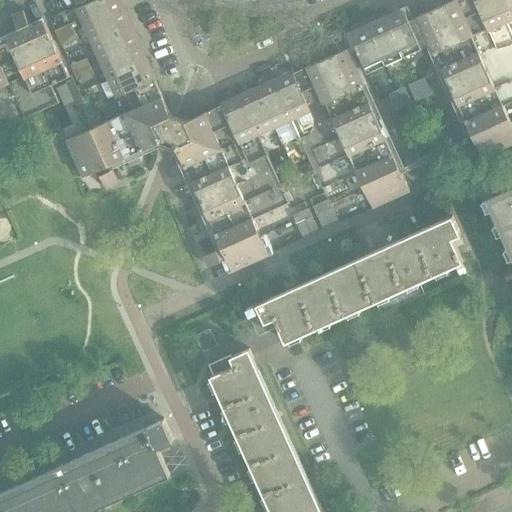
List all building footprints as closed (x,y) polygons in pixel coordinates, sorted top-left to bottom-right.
[(123,9),(118,0),(93,0),(78,7),(86,25),(104,17),(123,9)] [(504,105),(487,68),(464,18),(455,0),(452,0),(409,20),(422,48),(426,46),(470,142),(474,140),(482,157),(511,143),(511,124),(511,123),(504,105)] [(511,101),(511,31),(507,20),(505,20),(487,29),(479,12),(473,0),(455,0),(464,18),(487,68),(504,105),(511,101)] [(505,20),(496,0),(473,0),(479,12),(487,29),(505,20)] [(511,17),(511,0),(496,0),(505,20),(507,20),(511,17)] [(422,48),(409,20),(403,7),(344,33),(350,46),(353,52),(357,50),(367,73),(422,48)] [(94,43),(130,25),(123,9),(104,17),(86,25),(94,43)] [(59,102),(51,85),(69,76),(61,59),(43,18),(30,24),(23,10),(13,15),(19,28),(0,37),(0,129),(40,111),(59,102)] [(74,31),(71,23),(55,30),(58,38),(74,31)] [(138,43),(130,25),(94,43),(102,60),(138,43)] [(78,39),(74,31),(58,38),(62,46),(78,39)] [(146,61),(138,43),(102,60),(109,77),(146,61)] [(406,171),(353,52),(350,46),(309,65),(333,119),(356,171),(357,173),(373,207),(410,190),(402,173),(406,171)] [(90,66),(87,58),(71,65),(75,73),(90,66)] [(155,79),(146,61),(109,77),(118,96),(155,79)] [(357,173),(356,171),(333,119),(309,65),(293,72),(310,108),(292,117),(290,117),(311,163),(323,188),(357,173)] [(94,74),(90,66),(75,73),(78,81),(94,74)] [(310,108),(293,72),(275,80),(292,117),(310,108)] [(431,94),(424,78),(416,81),(423,97),(431,94)] [(269,254),(254,220),(255,219),(205,112),(187,120),(181,118),(170,114),(155,79),(118,96),(125,112),(66,139),(83,176),(99,169),(107,188),(118,183),(112,169),(160,147),(169,150),(173,152),(217,249),(203,255),(208,266),(226,258),(232,271),(269,254)] [(74,101),(69,91),(77,87),(74,80),(56,88),(65,106),(74,101)] [(292,117),(275,80),(258,88),(274,125),(290,117),(292,117)] [(423,97),(416,81),(408,85),(415,101),(423,97)] [(411,103),(404,87),(396,90),(403,106),(411,103)] [(274,125),(258,88),(240,96),(256,133),(258,132),(274,125)] [(403,106),(396,90),(388,94),(395,110),(403,106)] [(256,133),(240,96),(221,105),(238,141),(256,133)] [(290,203),(258,132),(256,133),(238,141),(221,105),(205,112),(255,219),(290,203)] [(457,151),(456,148),(454,144),(438,151),(441,158),(457,151)] [(461,159),(457,151),(441,158),(445,166),(461,159)] [(306,152),(290,160),(294,171),(311,163),(306,152)] [(437,160),(434,153),(418,160),(421,167),(437,160)] [(441,168),(437,160),(421,167),(425,175),(441,168)] [(511,187),(487,198),(511,253),(511,187)] [(332,207),(331,204),(329,199),(313,206),(316,214),(325,210),(332,207)] [(339,222),(332,207),(325,210),(332,226),(339,222)] [(312,216),(309,209),(308,208),(293,215),(296,223),(305,220),(312,216)] [(332,226),(325,210),(316,214),(323,229),(332,226)] [(463,261),(452,238),(461,234),(452,215),(442,220),(443,220),(268,299),(257,304),(257,303),(246,308),(250,316),(258,332),(277,323),(285,342),(463,261)] [(319,231),(312,216),(305,220),(311,235),(319,231)] [(311,235),(305,220),(296,223),(303,238),(311,235)] [(217,345),(210,329),(195,335),(202,351),(217,345)] [(323,511),(249,348),(231,356),(231,354),(208,365),(213,375),(211,376),(272,511),(323,511)] [(0,511),(86,511),(170,475),(159,450),(158,447),(174,440),(164,418),(146,426),(146,427),(87,454),(0,493),(0,511)]
